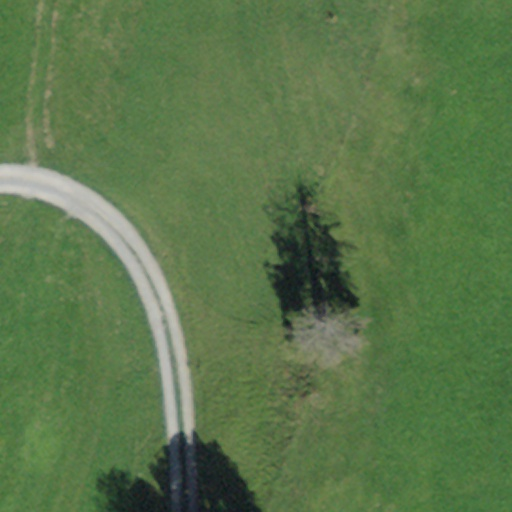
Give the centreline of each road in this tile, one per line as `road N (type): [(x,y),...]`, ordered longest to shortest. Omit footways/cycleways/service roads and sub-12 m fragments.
road 1 (track): [(0,180),(78,198),(112,222),(138,259),(158,298),(181,414),(181,511)]
road 2 (track): [(38,185),(45,0)]
